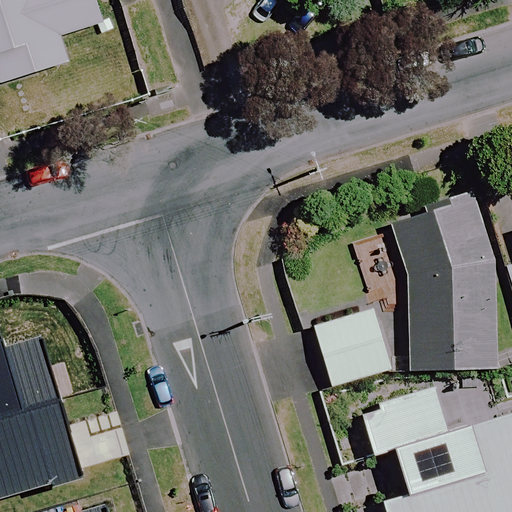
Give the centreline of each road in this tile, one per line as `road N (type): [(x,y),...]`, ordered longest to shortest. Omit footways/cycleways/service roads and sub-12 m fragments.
road 1 (residential): [(511,64),(149,176)]
road 2 (residential): [(250,511),(149,176)]
road 3 (residential): [(149,176),(0,221)]
